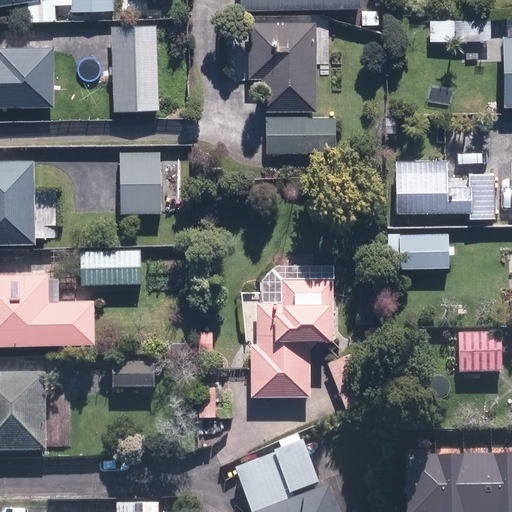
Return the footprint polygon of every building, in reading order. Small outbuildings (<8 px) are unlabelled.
[(0,0),(0,9),(37,4),(36,0),(0,0)] [(109,13),(109,0),(69,0),(70,14),(109,13)] [(236,0),(237,13),(355,11),(354,0),(236,0)] [(436,17),(435,39),(495,41),(495,19),(436,17)] [(312,114),(310,26),(246,27),(247,83),(261,82),(261,115),(312,114)] [(150,30),(108,31),(110,113),(153,112),(150,30)] [(511,42),(499,43),(500,111),(511,110),(511,42)] [(0,110),(48,110),(48,54),(0,53),(0,110)] [(265,121),(264,155),(331,155),(331,121),(265,121)] [(154,158),(118,158),(118,215),(155,215),(154,158)] [(29,166),(0,165),(0,246),(29,247),(29,166)] [(393,166),(393,215),(465,214),(465,219),(489,219),(489,178),(465,178),(465,192),(442,192),(442,166),(393,166)] [(399,229),(398,264),(455,264),(455,230),(399,229)] [(77,255),(79,288),(135,285),(134,253),(77,255)] [(43,279),(0,280),(0,346),(87,345),(86,307),(44,308),(43,279)] [(249,400),(306,400),(306,346),(321,346),(321,343),(327,343),(327,285),(279,285),(279,307),(249,307),(249,400)] [(509,332),(464,331),(463,371),(508,373),(509,332)] [(373,341),(332,359),(353,405),(394,387),(373,341)] [(117,361),(117,387),(159,387),(159,360),(117,361)] [(0,456),(42,455),(40,380),(0,380),(0,456)] [(331,511),(324,492),(287,506),(284,499),(311,489),(297,451),(233,475),(246,511),(331,511)] [(511,511),(511,454),(406,456),(407,511),(511,511)] [(124,500),(123,511),(160,511),(161,501),(124,500)]
